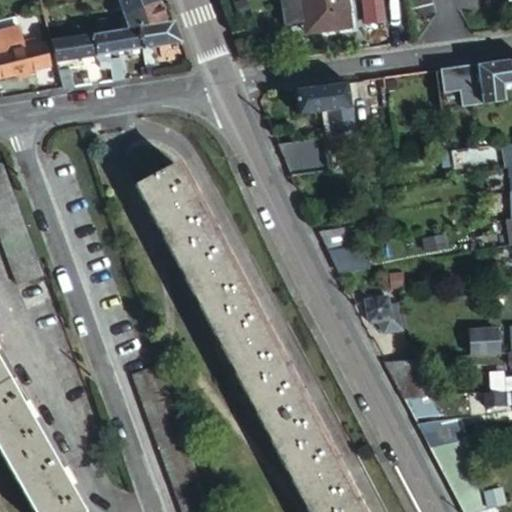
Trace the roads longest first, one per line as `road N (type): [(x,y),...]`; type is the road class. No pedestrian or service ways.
road 1 (tertiary): [(440,511),(226,86)]
road 2 (residential): [(154,511),(16,116)]
road 3 (residential): [(226,86),(511,46)]
road 4 (residential): [(16,116),(226,86)]
